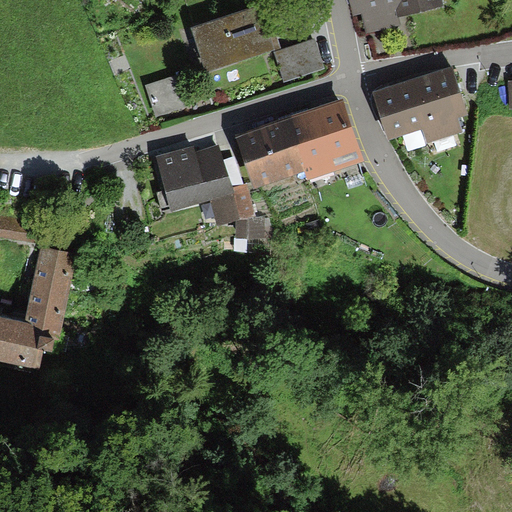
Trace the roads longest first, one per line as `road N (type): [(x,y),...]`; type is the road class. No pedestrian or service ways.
road 1 (residential): [(0,159),(84,160),(351,77)]
road 2 (residential): [(351,77),(378,156),(420,215),(472,259),(511,273)]
road 3 (residential): [(351,77),(511,49)]
